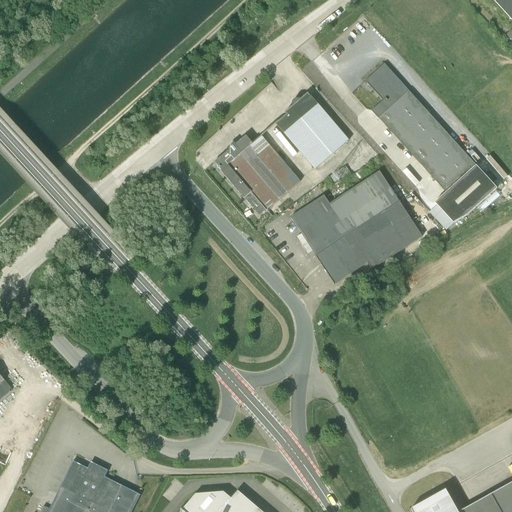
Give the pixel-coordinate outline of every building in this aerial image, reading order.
[(511,28),(504,36),(511,44),(511,43),(511,0),(492,0),(511,21),(511,28)] [(474,166),(383,64),(365,82),(382,101),(371,111),(445,193),(474,166)] [(307,93),(300,99),(296,99),(293,100),(291,104),(291,107),(284,113),(285,115),(275,125),(314,170),(349,141),(307,93)] [(259,216),(300,182),(261,136),(252,144),(245,136),(235,145),(233,143),(226,148),(228,151),(214,163),(216,165),(216,167),(218,170),(220,170),(221,171),(220,172),(243,199),(244,198),(259,216)] [(496,189),(475,166),(474,166),(445,193),(434,203),(453,223),(465,216),(496,189)] [(342,181),(351,176),(345,167),(336,172),(342,181)] [(313,252),(395,197),(379,172),(329,204),(324,196),(290,218),(301,234),(313,252)] [(372,270),(422,238),(395,197),(313,252),(320,263),(334,285),(367,263),(371,270),(372,270)] [(307,255),(313,252),(301,234),(296,238),(307,255)] [(0,400),(9,393),(10,388),(0,375),(0,400)] [(87,469),(72,462),(47,511),(131,511),(136,503),(140,495),(104,478),(107,471),(90,463),(87,469)] [(511,511),(511,483),(460,511),(511,511)] [(195,494),(179,511),(261,511),(237,491),(230,499),(224,493),(195,494)]
